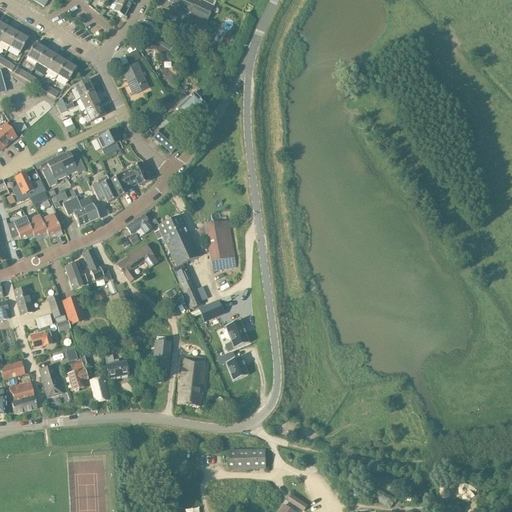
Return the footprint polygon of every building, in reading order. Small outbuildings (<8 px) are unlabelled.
[(124,18),(131,4),(123,0),(115,0),(113,4),(116,6),(113,12),(118,15),(118,17),(121,18),(123,17),(124,18)] [(206,22),(213,8),(216,2),(211,0),(165,0),(191,12),(190,14),(206,22)] [(159,10),(156,17),(174,25),(177,18),(159,10)] [(0,43),(9,48),(17,34),(6,28),(0,39),(0,43)] [(159,28),(154,35),(165,41),(169,34),(159,28)] [(17,34),(9,48),(19,54),(27,40),(17,34)] [(26,58),(37,64),(45,51),(35,45),(26,58)] [(47,71),(55,57),(45,51),(37,64),(47,71)] [(128,65),(139,60),(136,52),(125,57),(128,65)] [(57,77),(65,63),(55,57),(47,71),(57,77)] [(3,59),(0,64),(8,70),(12,72),(15,66),(12,64),(3,59)] [(65,63),(57,77),(67,83),(76,70),(65,63)] [(132,97),(147,90),(136,66),(122,72),(128,86),(128,87),(132,97)] [(18,68),(14,73),(18,76),(27,81),(30,75),(22,70),(18,68)] [(37,87),(40,81),(30,75),(27,81),(37,87)] [(47,93),(50,88),(40,81),(37,87),(47,93)] [(73,88),(79,100),(93,93),(88,82),(73,88)] [(50,88),(47,93),(55,98),(59,93),(50,88)] [(84,111),(99,105),(93,93),(79,100),(84,111)] [(181,96),(179,99),(189,109),(190,107),(199,116),(206,109),(205,108),(195,98),(198,96),(195,93),(192,95),(191,96),(186,101),(183,98),(181,96)] [(189,126),(199,116),(190,107),(189,109),(179,99),(176,101),(181,106),(175,112),(179,116),(173,121),(182,130),(188,125),(189,126)] [(65,107),(59,110),(61,114),(74,108),(72,104),(65,107)] [(104,116),(99,105),(84,111),(82,113),(82,114),(80,115),(82,118),(87,116),(90,123),(104,116)] [(146,129),(158,119),(153,114),(142,124),(146,129)] [(20,120),(13,125),(18,134),(26,129),(20,120)] [(162,131),(168,123),(165,120),(159,128),(162,131)] [(16,138),(5,125),(0,128),(0,134),(8,145),(16,138)] [(171,155),(179,146),(168,137),(173,132),(166,126),(162,131),(160,130),(153,139),(171,155)] [(118,140),(114,131),(96,140),(104,158),(119,151),(115,142),(118,140)] [(0,150),(1,151),(8,145),(0,134),(0,150)] [(57,159),(66,177),(76,172),(77,175),(85,171),(77,154),(70,158),(68,154),(57,159)] [(56,182),(66,177),(57,159),(47,164),(48,168),(41,171),(49,188),(57,184),(56,182)] [(130,170),(124,173),(131,187),(137,185),(138,187),(149,182),(146,176),(148,175),(145,168),(143,169),(140,164),(130,169),(130,170)] [(131,187),(124,173),(118,175),(119,177),(109,181),(117,199),(128,194),(126,190),(131,187)] [(14,180),(18,187),(12,190),(18,203),(29,198),(27,194),(33,191),(30,185),(32,185),(29,178),(27,179),(25,174),(14,180)] [(98,183),(91,186),(98,201),(104,198),(107,204),(117,199),(109,181),(107,177),(97,181),(98,183)] [(187,181),(181,183),(187,198),(193,196),(187,181)] [(44,194),(31,200),(33,206),(47,200),(44,194)] [(55,198),(51,199),(56,210),(60,208),(58,203),(55,198)] [(76,198),(62,204),(68,217),(69,217),(73,215),(79,229),(89,224),(79,202),(78,203),(76,198)] [(89,198),(79,202),(89,224),(99,220),(89,198)] [(53,215),(41,221),(48,237),(57,233),(59,237),(62,236),(53,215)] [(27,222),(34,239),(43,235),(45,239),(48,237),(41,221),(39,217),(27,222)] [(130,235),(139,229),(142,233),(142,234),(143,236),(155,227),(154,226),(157,224),(154,221),(149,225),(143,217),(126,229),(130,235)] [(172,270),(175,275),(184,270),(182,265),(200,257),(181,217),(157,227),(159,231),(154,233),(158,241),(163,239),(176,268),(172,270)] [(29,236),(31,240),(34,239),(27,222),(25,218),(7,226),(11,239),(18,236),(20,240),(29,236)] [(212,272),(236,268),(228,222),(204,226),(212,272)] [(138,240),(134,235),(128,240),(131,244),(138,240)] [(126,240),(121,243),(124,248),(129,245),(126,240)] [(145,246),(137,252),(117,266),(121,271),(120,272),(121,273),(122,273),(129,283),(136,278),(131,271),(144,262),(149,269),(157,263),(145,246)] [(92,250),(82,254),(94,282),(103,278),(105,282),(111,280),(106,270),(101,272),(92,250)] [(76,264),(64,269),(69,282),(67,283),(70,291),(77,289),(84,287),(86,286),(83,278),(81,279),(76,264)] [(186,270),(184,270),(175,275),(191,311),(202,306),(186,270)] [(20,317),(33,313),(26,289),(13,292),(20,317)] [(171,290),(165,293),(169,299),(174,296),(171,291),(171,290)] [(54,320),(64,317),(58,298),(48,301),(54,320)] [(69,325),(84,320),(77,298),(62,303),(69,325)] [(217,302),(198,310),(204,323),(223,315),(217,302)] [(0,321),(9,319),(7,312),(0,313),(0,321)] [(38,330),(52,326),(49,316),(35,320),(38,330)] [(67,322),(57,326),(59,333),(70,330),(67,322)] [(239,322),(224,328),(231,344),(225,346),(227,353),(248,344),(239,322)] [(33,350),(52,345),(48,329),(36,332),(37,335),(30,337),(33,350)] [(168,371),(170,343),(155,342),(153,370),(168,371)] [(77,361),(74,350),(63,353),(67,364),(77,361)] [(232,354),(217,360),(220,367),(225,365),(232,383),(248,377),(240,358),(234,360),(232,354)] [(112,356),(104,358),(106,367),(109,380),(128,376),(125,364),(119,365),(118,360),(113,361),(112,356)] [(80,359),(83,367),(89,365),(87,357),(80,359)] [(182,359),(177,405),(200,407),(203,373),(210,374),(210,366),(204,366),(204,362),(182,359)] [(0,369),(3,381),(24,375),(20,362),(0,368),(0,369)] [(84,388),(82,382),(87,380),(83,368),(82,368),(81,362),(71,365),(74,374),(66,376),(71,392),(84,388)] [(58,395),(61,394),(53,368),(39,372),(48,398),(50,397),(51,398),(58,396),(58,395)] [(95,404),(109,401),(104,378),(90,382),(95,404)] [(19,395),(23,413),(36,410),(30,383),(17,386),(19,393),(18,393),(19,395)] [(14,415),(23,413),(19,395),(18,393),(19,393),(17,386),(9,388),(10,395),(11,395),(14,403),(11,404),(14,415)] [(230,471),(266,470),(265,451),(229,452),(230,471)] [(304,511),(307,507),(291,496),(288,501),(304,511)]
